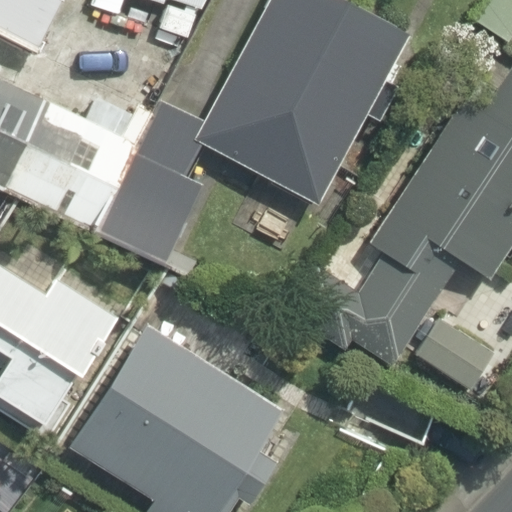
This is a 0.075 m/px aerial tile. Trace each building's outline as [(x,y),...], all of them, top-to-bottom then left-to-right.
[(68,0),(0,0),(0,35),(43,54),(68,0)] [(192,12),(201,16),(206,0),(156,0),(147,26),(182,39),(192,12)] [(268,0),(190,139),(312,204),(399,41),(330,5),(332,0),(268,0)] [(511,60),(502,55),(472,107),(449,94),(415,154),(397,143),(366,198),(340,243),(334,240),(296,307),(388,360),(445,262),(485,285),(511,238),(511,60)] [(124,272),(132,254),(162,266),(203,171),(178,161),(197,118),(130,89),(112,132),(0,84),(0,197),(82,232),(74,251),(124,272)] [(0,356),(4,360),(0,365),(0,399),(40,426),(117,310),(3,235),(0,239),(0,356)] [(224,356),(151,307),(126,345),(122,343),(58,438),(168,511),(222,511),(229,502),(238,508),(277,450),(294,426),(279,416),(290,400),(224,356)]
